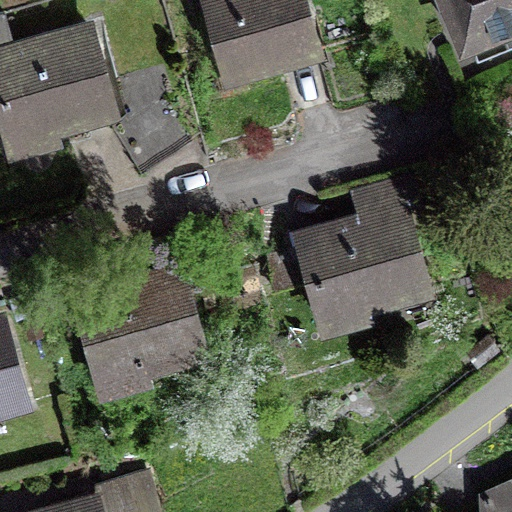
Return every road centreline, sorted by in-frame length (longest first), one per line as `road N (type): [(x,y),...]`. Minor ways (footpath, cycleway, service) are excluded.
road 1 (residential): [(0,258),(414,136)]
road 2 (residential): [(334,511),(511,380)]
